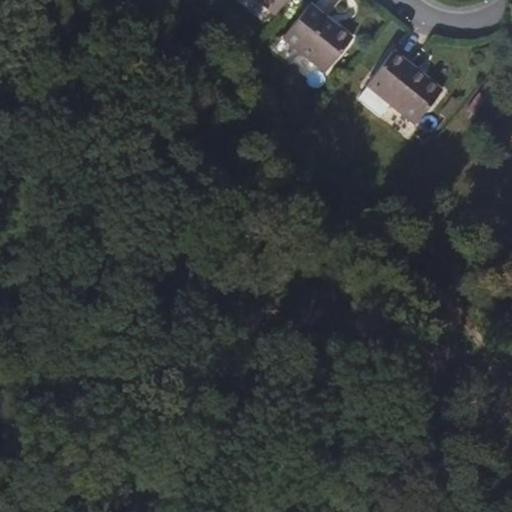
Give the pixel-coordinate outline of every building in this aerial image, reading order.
[(252,0),(274,17),(287,0),(252,0)] [(324,19),(328,15),(310,1),(306,5),(324,19)] [(324,19),(306,5),(281,39),(324,72),(350,40),(324,19)] [(410,67),(413,63),(395,50),(392,54),(410,67)] [(441,91),(410,67),(392,54),(365,88),(414,127),(441,91)]
